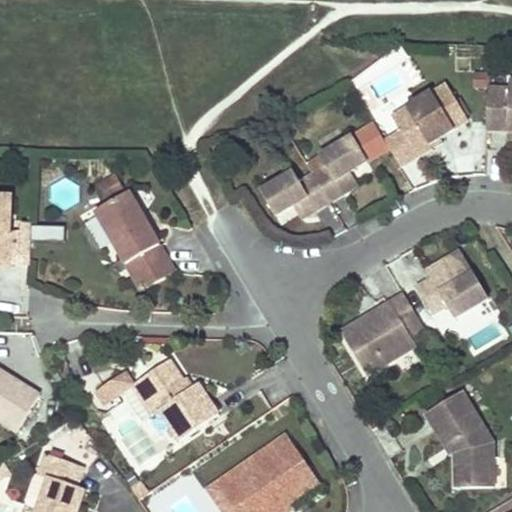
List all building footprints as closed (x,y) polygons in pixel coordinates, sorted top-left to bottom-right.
[(511,83),(511,92),(490,91),(487,131),(509,133),(511,133),(511,83)] [(402,129),(383,139),(402,169),(444,143),(442,138),(468,122),(446,87),(396,116),(402,129)] [(329,164),(313,173),(329,200),(357,184),(350,171),(366,162),(352,136),(324,153),(329,164)] [(295,205),(302,215),(329,200),(313,173),(300,181),(294,172),(263,189),(277,215),(295,205)] [(94,184),(101,202),(124,193),(117,175),(94,184)] [(161,247),(130,194),(97,214),(142,290),(175,270),(161,247)] [(11,196),(0,195),(0,266),(9,266),(9,264),(29,265),(29,235),(10,234),(11,196)] [(31,241),(64,242),(64,229),(32,227),(31,241)] [(433,279),(418,287),(434,315),(448,307),(455,319),(489,299),(461,249),(427,269),(433,279)] [(405,333),(421,325),(403,295),(340,332),(366,374),(412,347),(405,333)] [(189,389),(170,360),(136,383),(154,411),(155,412),(178,443),(220,415),(198,383),(189,389)] [(0,372),(0,420),(18,431),(39,396),(0,372)] [(123,392),(134,385),(126,372),(97,392),(105,404),(123,392)] [(134,385),(123,392),(143,421),(155,412),(154,411),(136,383),(134,385)] [(495,448),(464,394),(426,416),(450,457),(456,454),(457,488),(495,488),(495,448)] [(273,511),(287,503),(318,482),(287,437),(256,458),(264,469),(228,494),(238,511),(273,511)] [(86,468),(47,453),(39,473),(47,476),(35,511),(78,511),(86,490),(78,486),(86,468)] [(256,458),(209,490),(222,511),(238,511),(228,494),(264,469),(256,458)] [(5,463),(0,465),(0,486),(14,477),(5,463)] [(286,511),(295,506),(287,503),(273,511),(286,511)]
